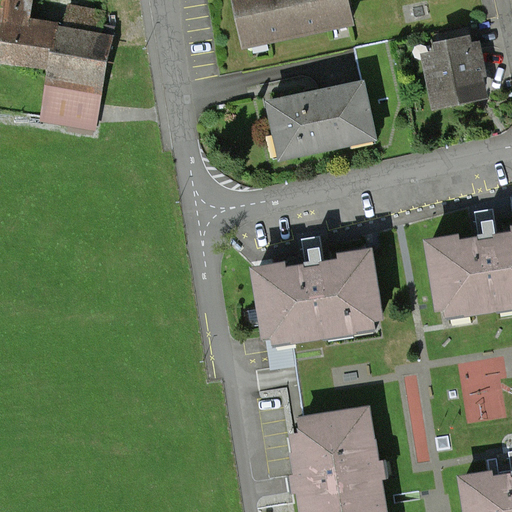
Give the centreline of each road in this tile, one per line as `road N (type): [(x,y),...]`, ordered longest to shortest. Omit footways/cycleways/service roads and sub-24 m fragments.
road 1 (residential): [(197,213),(511,151)]
road 2 (residential): [(250,511),(197,213)]
road 3 (residential): [(197,213),(165,0)]
